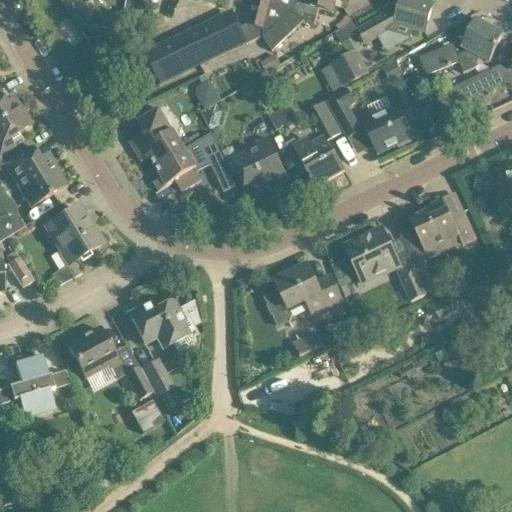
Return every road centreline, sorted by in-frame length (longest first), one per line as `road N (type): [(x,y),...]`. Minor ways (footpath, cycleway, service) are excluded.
road 1 (residential): [(163,238),(220,252),(259,247),(511,133)]
road 2 (residential): [(0,4),(116,198),(163,238)]
road 3 (residential): [(0,330),(142,265),(163,238)]
road 4 (track): [(220,252),(222,415)]
road 5 (track): [(222,415),(103,511)]
